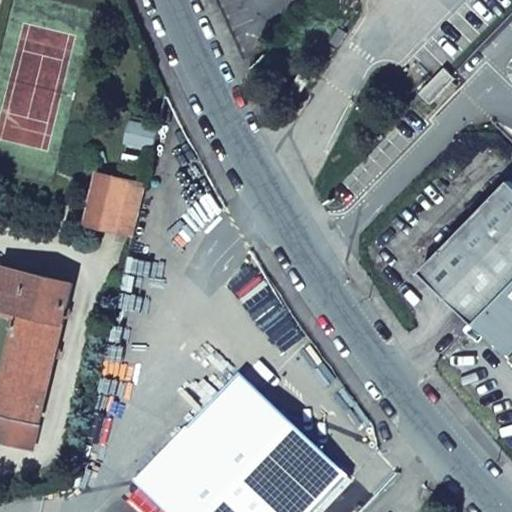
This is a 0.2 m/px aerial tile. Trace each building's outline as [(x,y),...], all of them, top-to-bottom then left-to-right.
[(449,74),(444,70),(419,94),(424,99),(449,74)] [(454,80),(449,74),(424,99),(431,104),(454,80)] [(311,82),(302,76),(292,92),(301,97),(311,82)] [(147,186),(99,174),(90,217),(120,224),(118,232),(135,236),(147,186)] [(511,183),(511,182),(423,273),(511,359),(511,183)] [(120,224),(90,217),(88,225),(118,232),(120,224)] [(0,438),(33,447),(75,283),(6,266),(0,264),(0,370),(6,372),(0,395),(0,438)] [(318,511),(351,478),(243,375),(112,511),(318,511)]
